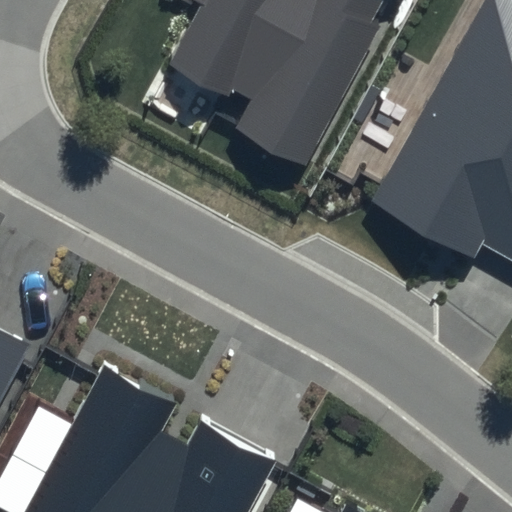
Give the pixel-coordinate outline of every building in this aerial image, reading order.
[(205,0),(169,65),(228,98),(234,88),(254,99),(238,127),(304,163),(381,23),(375,19),(385,0),(205,0)] [(511,0),(485,0),(371,202),(474,260),(482,245),(511,261),(511,0)] [(0,407),(32,347),(0,329),(0,407)] [(176,398),(107,361),(24,511),(249,511),(280,455),(205,415),(188,445),(159,429),(176,398)] [(373,511),(347,498),(339,511),(373,511)]
